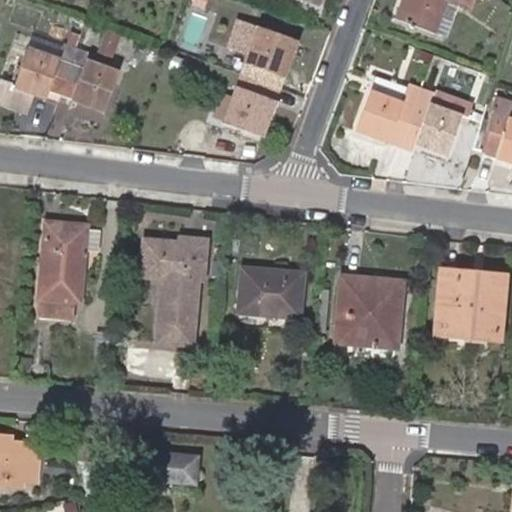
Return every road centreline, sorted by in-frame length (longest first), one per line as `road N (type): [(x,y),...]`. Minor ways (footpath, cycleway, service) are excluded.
road 1 (tertiary): [(0,389),(392,430)]
road 2 (residential): [(301,194),(0,154)]
road 3 (residential): [(511,219),(301,194)]
road 4 (residential): [(301,194),(371,0)]
road 5 (tertiary): [(392,430),(511,441)]
